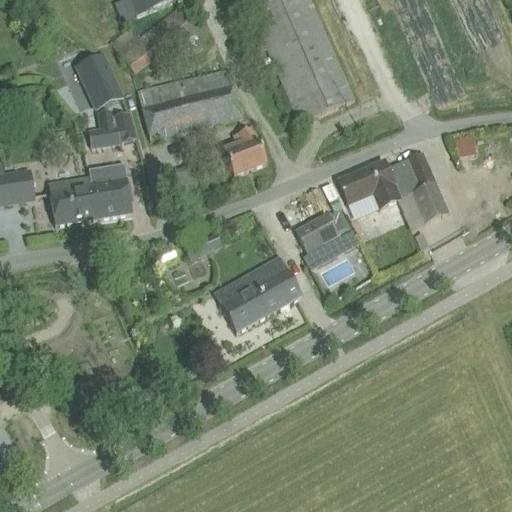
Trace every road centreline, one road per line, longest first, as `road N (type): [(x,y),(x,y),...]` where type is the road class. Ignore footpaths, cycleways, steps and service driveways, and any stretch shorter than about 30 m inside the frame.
road 1 (residential): [(0,268),(183,229),(412,136),(511,118)]
road 2 (tertiary): [(75,478),(511,235)]
road 3 (residential): [(75,478),(0,354)]
